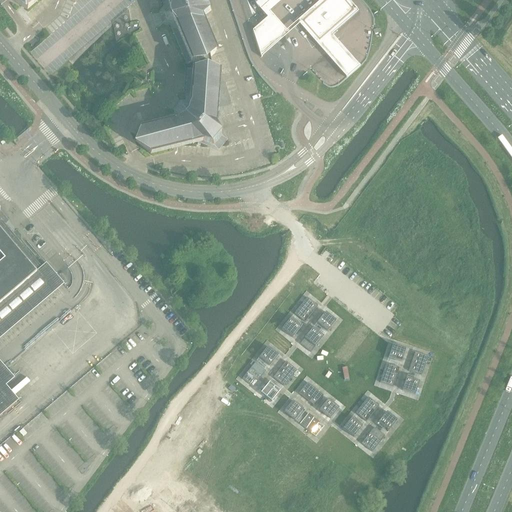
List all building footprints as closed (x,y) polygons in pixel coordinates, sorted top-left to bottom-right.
[(10,0),(11,0),(27,10),(38,0),(10,0)] [(169,24),(186,65),(192,63),(205,62),(215,53),(216,53),(201,18),(211,11),(211,10),(207,0),(161,0),(165,11),(164,11),(165,16),(164,16),(163,17),(163,19),(164,20),(165,20),(167,20),(169,24)] [(254,30),(254,32),(270,18),(285,34),(262,55),(262,57),(300,25),(316,43),(317,42),(299,22),(324,0),(345,0),(355,12),(357,10),(348,0),(263,0),(257,6),(267,17),(254,30)] [(331,35),(358,12),(357,10),(355,12),(345,0),(324,0),(299,22),(317,42),(329,32),(331,35)] [(254,30),(252,31),(261,58),(262,57),(262,55),(276,42),(285,34),(270,18),(261,26),(254,32),(254,30)] [(342,48),(331,35),(329,32),(317,42),(316,43),(330,59),(347,79),(360,67),(342,48)] [(150,154),(198,143),(218,151),(227,140),(215,122),(219,73),(206,68),(193,71),(187,70),(185,107),(184,107),(185,107),(183,109),(181,109),(180,109),(179,110),(179,112),(180,113),(178,115),(174,116),(142,124),(143,124),(135,142),(150,154)] [(20,285),(0,261),(0,415),(13,405),(0,389),(0,328),(59,278),(46,263),(20,285)]
